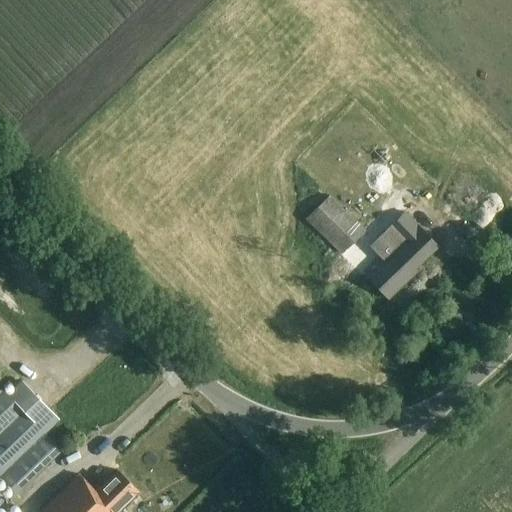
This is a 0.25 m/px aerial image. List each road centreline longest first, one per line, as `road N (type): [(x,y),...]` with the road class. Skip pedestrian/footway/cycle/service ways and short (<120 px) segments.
road 1 (tertiary): [(215,396),(0,169)]
road 2 (tertiary): [(443,405),(375,426),(324,429),(215,396)]
road 3 (unclassified): [(331,511),(443,405)]
road 4 (unclassified): [(311,511),(291,477),(215,396)]
